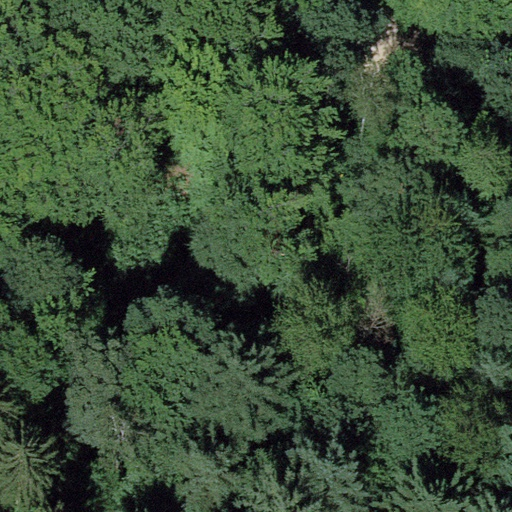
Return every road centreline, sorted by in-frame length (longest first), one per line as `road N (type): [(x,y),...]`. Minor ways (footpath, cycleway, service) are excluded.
road 1 (track): [(283,0),(350,20),(482,150),(511,191)]
road 2 (track): [(511,58),(350,20)]
